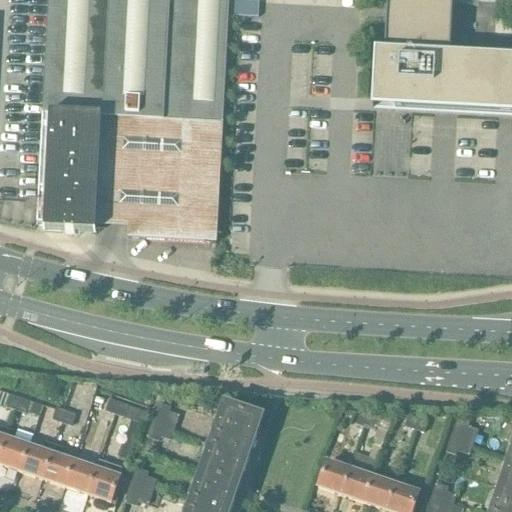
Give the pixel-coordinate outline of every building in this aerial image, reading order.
[(49,0),(44,116),(102,119),(122,120),(124,88),(71,86),(75,0),(49,0)] [(122,120),(163,122),(169,0),(75,0),(71,86),(124,88),(122,120)] [(128,240),(215,245),(222,161),(230,0),(169,0),(163,122),(122,120),(102,119),(96,229),(129,231),(128,240)] [(511,0),(387,0),(385,55),(376,55),(374,105),(447,109),(511,112),(511,0)] [(44,116),(36,226),(36,227),(43,227),(43,234),(65,235),(75,236),(77,239),(80,236),(96,237),(96,229),(102,119),(44,116)] [(11,397),(7,410),(17,413),(21,400),(11,397)] [(27,416),(31,404),(21,400),(17,413),(27,416)] [(115,417),(119,405),(110,402),(106,414),(115,417)] [(119,405),(115,417),(124,420),(128,408),(119,405)] [(160,438),(167,415),(169,410),(159,407),(148,439),(158,442),(160,438)] [(57,409),(53,422),(63,425),(67,412),(57,409)] [(244,474),(249,459),(248,458),(250,453),(251,453),(257,438),(255,437),(260,422),(225,410),(202,475),(238,488),(243,474),(244,474)] [(72,429),(77,415),(67,412),(63,425),(72,429)] [(167,415),(160,438),(170,442),(178,418),(167,415)] [(365,429),(369,418),(360,415),(356,426),(365,429)] [(369,418),(365,429),(374,433),(378,422),(369,418)] [(414,432),(418,421),(409,418),(405,429),(414,432)] [(418,421),(414,432),(423,435),(427,424),(418,421)] [(457,457),(458,453),(467,429),(468,425),(458,422),(447,454),(457,457)] [(0,461),(10,432),(1,429),(0,433),(0,461)] [(467,429),(458,453),(468,457),(477,433),(467,429)] [(0,461),(0,467),(21,475),(29,450),(7,443),(11,432),(10,432),(0,461)] [(21,475),(43,482),(55,447),(46,444),(43,455),(29,450),(21,475)] [(43,482),(66,490),(74,466),(60,461),(64,450),(55,447),(43,482)] [(511,459),(501,492),(511,495),(511,459)] [(97,473),(88,498),(111,506),(120,481),(119,481),(122,471),(100,463),(97,473)] [(66,490),(88,498),(97,473),(74,466),(66,490)] [(342,498),(350,474),(327,466),(318,490),(342,498)] [(138,504),(146,480),(147,476),(137,472),(126,505),(136,508),(138,504)] [(373,482),(350,474),(342,498),(364,506),(373,482)] [(233,502),(238,488),(202,475),(189,511),(231,511),(234,503),(233,502)] [(146,480),(138,504),(148,508),(156,484),(146,480)] [(387,511),(395,490),(373,482),(364,506),(380,511),(387,511)] [(438,511),(444,495),(446,491),(436,488),(427,511),(438,511)] [(395,490),(387,511),(413,511),(418,498),(395,490)] [(511,511),(511,495),(501,492),(494,511),(511,511)] [(444,495),(438,511),(450,511),(454,499),(444,495)]
